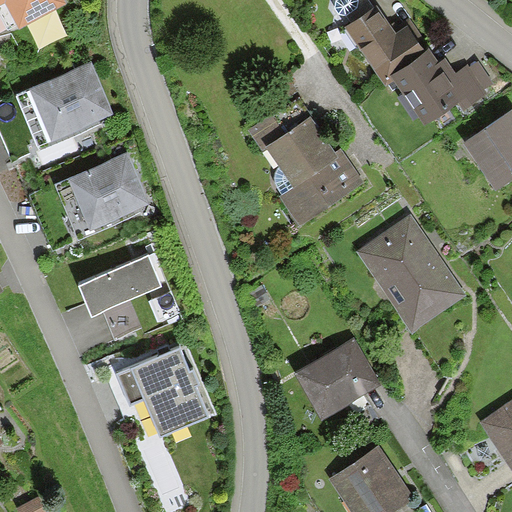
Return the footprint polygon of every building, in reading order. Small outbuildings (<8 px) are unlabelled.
[(0,0),(0,2),(4,0),(9,0),(23,28),(64,8),(60,0),(0,0)] [(352,25),(374,8),(368,0),(336,0),(337,0),(335,8),(339,14),(346,15),(352,25)] [(393,79),(427,52),(408,27),(397,34),(377,6),(374,8),(352,25),(345,30),(387,87),(395,81),(393,79)] [(460,102),(465,109),(488,94),(468,65),(455,74),(445,58),(440,62),(431,49),(427,52),(393,79),(395,81),(428,124),(460,102)] [(0,100),(0,132),(12,162),(116,118),(93,61),(0,100)] [(511,181),(511,111),(464,144),(498,191),(511,181)] [(273,112),(249,128),(264,150),(268,147),(295,188),(282,196),(300,224),(364,183),(342,149),(337,153),(321,129),(313,118),(288,134),(273,112)] [(31,195),(55,249),(153,206),(129,152),(31,195)] [(360,250),(412,330),(466,295),(430,239),(414,215),(360,250)] [(78,288),(93,319),(163,287),(149,256),(78,288)] [(152,321),(182,311),(176,290),(145,300),(152,321)] [(301,375),(327,417),(380,383),(354,341),(334,354),(301,375)] [(146,401),(162,439),(208,420),(195,388),(200,386),(195,373),(190,375),(180,352),(119,377),(131,407),(146,401)] [(511,399),(480,421),(511,467),(511,399)] [(330,473),(355,511),(379,511),(414,490),(401,470),(381,440),(330,473)] [(46,511),(39,497),(16,508),(18,511),(46,511)]
